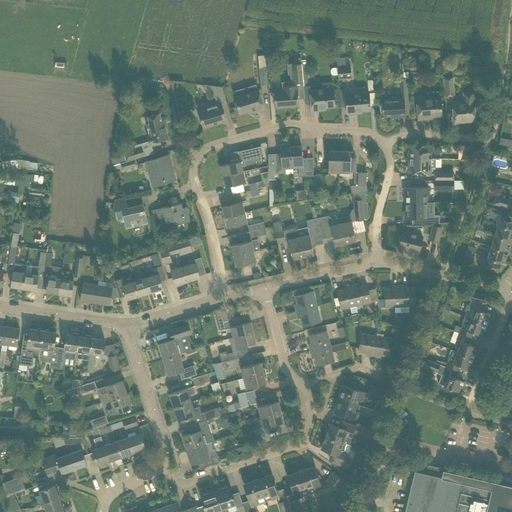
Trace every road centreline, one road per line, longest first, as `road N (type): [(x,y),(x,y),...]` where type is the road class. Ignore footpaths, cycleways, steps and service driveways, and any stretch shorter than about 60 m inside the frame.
road 1 (residential): [(192,175),(201,151),(287,123),(366,131),(384,145)]
road 2 (residential): [(168,465),(177,483),(187,483),(305,442),(305,388)]
road 3 (residential): [(361,511),(389,448),(404,444),(499,468)]
road 4 (residential): [(168,465),(126,326)]
road 5 (residential): [(0,306),(126,326)]
road 6 (track): [(511,14),(488,139)]
road 7 (residential): [(227,297),(192,175)]
road 8 (residential): [(377,264),(499,291)]
road 9 (residential): [(384,145),(390,169),(376,221),(377,264)]
